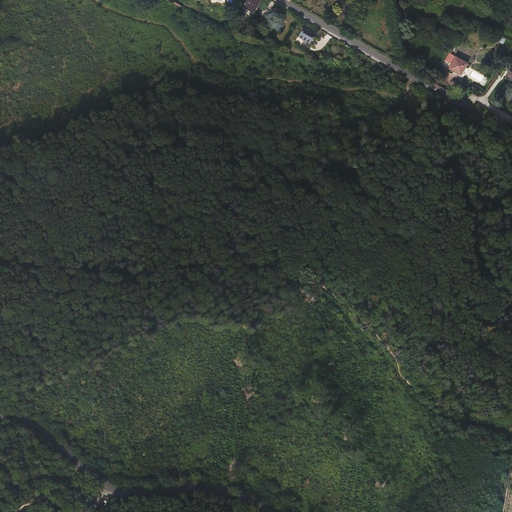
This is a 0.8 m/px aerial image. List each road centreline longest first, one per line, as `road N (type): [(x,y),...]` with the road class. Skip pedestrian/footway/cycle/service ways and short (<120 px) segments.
road 1 (track): [(0,267),(58,277),(172,268),(268,276),(327,310),(429,415),(511,437)]
road 2 (tertiary): [(271,511),(225,491),(105,486),(29,421),(0,415)]
road 3 (residential): [(284,0),(511,134)]
